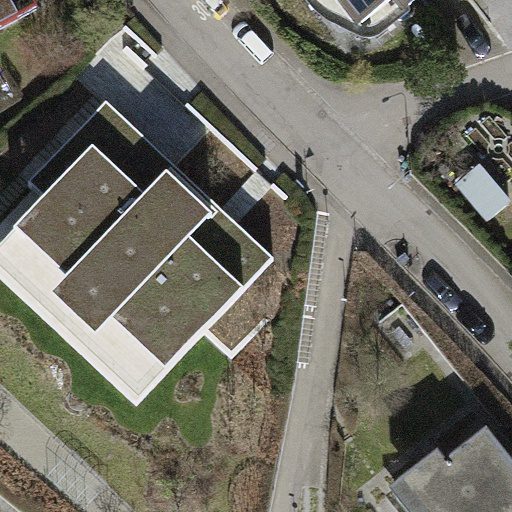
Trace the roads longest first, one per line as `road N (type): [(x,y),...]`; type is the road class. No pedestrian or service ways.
road 1 (track): [(346,168),(304,457)]
road 2 (residential): [(346,168),(511,337)]
road 3 (residential): [(186,0),(346,168)]
road 4 (residential): [(346,168),(448,92),(511,71)]
